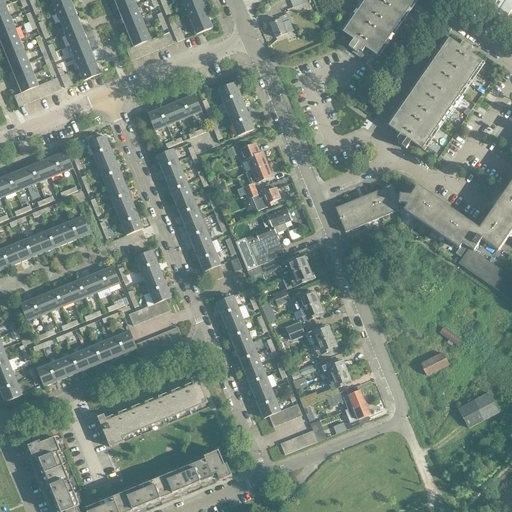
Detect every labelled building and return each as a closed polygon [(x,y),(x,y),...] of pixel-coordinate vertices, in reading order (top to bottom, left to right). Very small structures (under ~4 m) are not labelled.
[(69,0),(53,0),(51,1),(55,13),(72,6),(69,0)] [(133,0),(119,0),(115,2),(120,13),(136,6),(133,0)] [(200,0),(184,0),(182,1),(186,13),(203,6),(200,0)] [(304,0),(288,0),(293,8),(306,3),(304,0)] [(354,40),(351,44),(349,48),(353,51),(352,52),(362,59),(368,50),(377,56),(415,0),(365,0),(343,33),(354,40)] [(511,0),(494,0),(488,9),(511,24),(511,0)] [(6,6),(0,8),(0,22),(11,18),(6,6)] [(72,6),(55,13),(60,24),(77,17),(72,6)] [(136,6),(120,13),(124,25),(141,18),(136,6)] [(203,6),(186,13),(191,24),(208,17),(203,6)] [(276,39),(292,32),(286,16),(279,18),(280,20),(270,25),(276,39)] [(77,17),(60,24),(65,36),(81,29),(77,17)] [(208,17),(191,24),(196,36),(213,29),(208,17)] [(11,18),(0,22),(0,35),(15,29),(11,18)] [(141,18),(124,25),(129,36),(146,29),(141,18)] [(15,29),(0,35),(0,39),(3,48),(20,41),(15,29)] [(81,29),(65,36),(70,47),(86,40),(81,29)] [(146,29),(129,36),(134,48),(138,47),(143,44),(148,42),(151,41),(146,29)] [(180,29),(177,30),(173,32),(178,43),(185,40),(180,29)] [(169,33),(164,36),(169,47),(174,45),(169,33)] [(164,36),(159,38),(163,49),(169,47),(164,36)] [(159,38),(154,40),(158,51),(163,49),(159,38)] [(449,38),(421,80),(389,126),(401,134),(397,140),(399,141),(398,143),(407,149),(412,142),(423,149),(483,61),(469,52),(472,48),(463,41),(460,46),(449,38)] [(86,40),(70,47),(74,58),(91,52),(86,40)] [(151,41),(148,42),(153,53),(158,51),(154,40),(151,41)] [(20,41),(3,48),(8,59),(25,52),(20,41)] [(148,42),(143,44),(147,56),(153,53),(148,42)] [(143,44),(138,47),(142,58),(147,56),(143,44)] [(40,59),(44,58),(48,56),(47,52),(43,45),(39,46),(39,47),(36,49),(40,59)] [(134,48),(132,49),(137,60),(142,58),(138,47),(134,48)] [(137,60),(132,49),(127,51),(131,62),(137,60)] [(25,52),(8,59),(13,71),(29,64),(25,52)] [(91,52),(74,58),(79,70),(95,63),(91,52)] [(48,56),(44,58),(45,61),(49,69),(53,68),(48,56)] [(95,63),(79,70),(84,82),(100,75),(95,63)] [(29,64),(13,71),(17,82),(21,80),(34,75),(29,64)] [(34,75),(21,80),(17,82),(22,94),(25,93),(30,91),(36,88),(39,87),(34,75)] [(68,75),(65,76),(61,77),(66,89),(73,86),(68,75)] [(57,80),(52,82),(56,93),(62,91),(57,80)] [(52,82),(46,84),(51,95),(56,93),(52,82)] [(46,84),(41,86),(46,97),(51,95),(46,84)] [(219,91),(224,103),(240,96),(235,84),(219,91)] [(39,87),(36,88),(40,100),(46,97),(41,86),(39,87)] [(36,88),(30,91),(35,102),(40,100),(36,88)] [(30,91),(25,93),(30,104),(35,102),(30,91)] [(22,94),(20,95),(24,106),(30,104),(25,93),(22,94)] [(20,95),(14,97),(19,108),(24,106),(20,95)] [(202,113),(195,96),(183,101),(190,118),(202,113)] [(240,96),(224,103),(228,114),(245,107),(240,96)] [(190,118),(183,101),(172,106),(179,123),(190,118)] [(179,123),(172,106),(160,110),(167,128),(179,123)] [(245,107),(228,114),(233,126),(250,119),(245,107)] [(167,128),(160,110),(149,115),(156,133),(167,128)] [(250,119),(233,126),(238,137),(254,131),(250,119)] [(106,137),(89,144),(94,156),(111,149),(106,137)] [(260,155),(256,145),(240,151),(245,162),(247,161),(252,172),(269,165),(266,158),(265,159),(263,154),(260,155)] [(111,149),(94,156),(99,167),(115,160),(111,149)] [(174,151),(157,157),(162,169),(179,162),(174,151)] [(74,170),(67,153),(55,158),(62,175),(74,170)] [(62,175),(55,158),(43,163),(50,180),(62,175)] [(115,160),(99,167),(103,178),(120,172),(115,160)] [(179,162),(162,169),(167,181),(183,174),(179,162)] [(50,180),(43,163),(32,167),(39,184),(50,180)] [(269,165),(252,172),(257,184),(272,177),(270,173),(272,172),(269,165)] [(39,184),(32,167),(20,172),(27,189),(39,184)] [(27,189),(20,172),(9,177),(16,194),(27,189)] [(120,172),(103,178),(108,190),(125,183),(120,172)] [(183,174),(167,181),(172,192),(188,185),(183,174)] [(9,177),(0,180),(0,187),(4,198),(16,194),(9,177)] [(125,183),(108,190),(113,201),(129,195),(125,183)] [(188,185),(172,192),(176,203),(193,197),(188,185)] [(277,189),(263,195),(259,196),(255,185),(243,189),(248,200),(253,199),(258,212),(274,205),(273,202),(281,199),(277,189)] [(511,187),(494,214),(480,233),(419,190),(413,198),(411,196),(397,195),(394,196),(391,189),(338,211),(337,209),(336,209),(346,234),(400,211),(398,204),(408,205),(405,209),(460,248),(455,255),(462,260),(458,265),(511,302),(511,279),(474,253),(482,241),(497,251),(511,229),(511,187)] [(129,195),(113,201),(117,213),(134,206),(129,195)] [(193,197),(176,203),(181,215),(197,208),(193,197)] [(134,206),(117,213),(122,224),(139,217),(134,206)] [(197,208),(181,215),(186,226),(202,220),(197,208)] [(286,209),(268,216),(267,213),(260,215),(266,229),(256,233),(259,241),(276,235),(287,230),(284,224),(291,221),(286,209)] [(139,217),(122,224),(127,236),(143,229),(139,217)] [(84,218),(72,223),(78,239),(90,235),(84,218)] [(202,220),(186,226),(190,238),(207,231),(202,220)] [(72,223),(60,227),(67,244),(78,239),(72,223)] [(276,235),(259,241),(248,245),(246,239),(245,239),(239,224),(230,228),(247,271),(284,256),(276,235)] [(60,227),(49,232),(56,249),(67,244),(60,227)] [(207,231),(190,238),(195,249),(211,243),(207,231)] [(49,232),(37,237),(44,253),(56,249),(49,232)] [(37,237),(26,241),(33,258),(44,253),(37,237)] [(26,241),(15,246),(21,263),(33,258),(26,241)] [(211,243),(195,249),(200,261),(216,254),(211,243)] [(15,246),(3,251),(10,267),(21,263),(15,246)] [(3,251),(0,251),(0,271),(10,267),(3,251)] [(152,251),(135,258),(140,270),(157,263),(152,251)] [(216,254),(200,261),(204,273),(208,271),(213,283),(224,278),(219,266),(221,266),(216,254)] [(288,268),(291,274),(308,268),(305,261),(307,260),(305,255),(284,264),(286,269),(288,268)] [(238,259),(231,262),(236,273),(242,270),(238,259)] [(280,259),(264,266),(265,267),(263,268),(266,275),(274,272),(273,271),(281,268),(282,271),(284,270),(280,259)] [(157,263),(140,270),(145,281),(162,275),(157,263)] [(120,284),(113,267),(101,272),(108,289),(120,284)] [(311,274),(308,268),(291,274),(283,278),(284,279),(283,279),(287,289),(314,278),(313,274),(311,274)] [(108,289),(101,272),(90,277),(97,293),(108,289)] [(233,279),(239,294),(239,295),(250,290),(244,274),(233,279)] [(162,275),(145,281),(149,293),(166,286),(162,275)] [(97,293),(90,277),(78,281),(85,298),(97,293)] [(85,298),(78,281),(67,286),(74,303),(85,298)] [(74,303),(67,286),(55,291),(62,307),(74,303)] [(166,286),(149,293),(154,305),(155,304),(160,302),(166,300),(171,298),(166,286)] [(276,301),(288,296),(285,290),(273,295),(276,301)] [(62,307),(55,291),(44,296),(51,312),(62,307)] [(298,304),(301,310),(318,303),(314,292),(294,300),(296,305),(298,304)] [(51,312),(44,296),(32,300),(39,317),(51,312)] [(278,307),(291,302),(288,296),(276,301),(278,307)] [(234,297),(217,304),(222,316),(238,309),(234,297)] [(39,317),(32,300),(20,305),(27,322),(39,317)] [(166,300),(160,302),(165,314),(170,312),(166,300)] [(160,302),(155,304),(160,316),(165,314),(160,302)] [(318,303),(301,310),(304,317),(302,318),(304,323),(323,315),(318,303)] [(154,305),(150,306),(154,318),(160,316),(155,304),(154,305)] [(150,306),(144,309),(149,320),(154,318),(150,306)] [(144,309),(139,311),(144,322),(149,320),(144,309)] [(238,309),(222,316),(226,327),(243,320),(238,309)] [(136,312),(134,313),(138,324),(144,322),(139,311),(136,312)] [(134,313),(128,315),(133,327),(138,324),(134,313)] [(243,320),(226,327),(231,338),(248,332),(243,320)] [(289,335),(302,330),(300,324),(287,329),(289,335)] [(312,338),(315,344),(332,337),(327,326),(308,334),(310,339),(312,338)] [(445,326),(441,331),(459,345),(463,339),(445,326)] [(177,328),(172,330),(176,341),(182,339),(177,328)] [(172,330),(166,332),(171,344),(176,341),(172,330)] [(289,335),(292,341),(305,336),(302,330),(289,335)] [(129,332),(117,337),(124,354),(136,349),(135,345),(129,332)] [(166,332),(161,335),(166,346),(171,344),(166,332)] [(248,332),(231,338),(236,350),(253,343),(248,332)] [(161,335),(156,337),(160,348),(166,346),(161,335)] [(117,337),(106,342),(113,359),(124,354),(117,337)] [(156,337),(151,339),(155,350),(160,348),(156,337)] [(332,337),(315,344),(318,351),(316,352),(318,357),(337,349),(332,337)] [(151,339),(145,341),(150,352),(155,350),(151,339)] [(145,341),(140,343),(144,354),(150,352),(145,341)] [(106,342),(94,346),(101,363),(113,359),(106,342)] [(140,343),(135,345),(136,349),(139,357),(144,354),(140,343)] [(253,343),(236,350),(240,361),(257,355),(253,343)] [(94,346),(83,351),(90,368),(101,363),(94,346)] [(83,351),(71,356),(78,373),(90,368),(83,351)] [(427,377),(449,366),(443,354),(421,365),(427,377)] [(257,355),(240,361),(245,373),(262,366),(257,355)] [(71,356),(60,360),(67,377),(78,373),(71,356)] [(60,360),(48,365),(55,382),(67,377),(60,360)] [(326,372),(329,379),(346,372),(341,360),(322,368),(324,373),(326,372)] [(7,361),(0,364),(0,377),(12,373),(7,361)] [(302,377),(322,369),(321,367),(320,363),(305,368),(298,371),(291,374),(294,382),(303,378),(302,377)] [(298,371),(305,368),(302,363),(296,365),(298,371)] [(48,365),(37,370),(43,387),(55,382),(48,365)] [(262,366),(245,373),(250,384),(267,377),(262,366)] [(346,372),(329,379),(327,379),(332,391),(351,383),(346,372)] [(12,373),(0,377),(0,390),(0,391),(17,384),(12,373)] [(123,438),(208,403),(198,377),(191,380),(193,383),(188,385),(189,388),(182,391),(180,388),(175,391),(176,394),(168,397),(167,394),(162,396),(163,399),(155,402),(154,399),(148,401),(149,404),(142,408),(140,405),(135,407),(136,410),(128,413),(127,410),(122,412),(123,415),(120,416),(115,419),(114,416),(106,419),(105,415),(98,418),(111,448),(125,442),(123,438)] [(267,377),(250,384),(254,396),(271,389),(267,377)] [(17,384),(0,391),(5,403),(22,396),(17,384)] [(271,389),(254,396),(259,407),(276,400),(271,389)] [(361,391),(349,395),(347,391),(331,398),(327,399),(330,407),(341,403),(342,405),(346,404),(348,410),(349,410),(366,403),(361,391)] [(319,402),(327,399),(331,398),(329,392),(317,397),(319,402)] [(469,429),(500,413),(489,393),(458,409),(469,429)] [(304,409),(312,406),(309,399),(301,402),(304,409)] [(276,400),(259,407),(264,419),(268,417),(274,415),(280,412),(281,412),(276,400)] [(366,403),(349,410),(353,422),(345,425),(344,423),(334,427),(337,435),(361,426),(359,420),(371,416),(366,403)] [(298,405),(292,407),(296,419),(302,417),(298,405)] [(292,407),(286,410),(290,421),(296,419),(292,407)] [(315,420),(310,407),(304,409),(310,422),(315,420)] [(281,412),(280,412),(285,424),(290,421),(286,410),(281,412)] [(280,412),(274,415),(279,426),(285,424),(280,412)] [(274,415),(268,417),(273,429),(279,426),(274,415)] [(312,423),(319,441),(328,438),(321,420),(312,423)] [(313,431),(307,434),(312,445),(317,443),(313,431)] [(307,434),(302,436),(306,447),(312,445),(307,434)] [(302,436),(296,438),(301,450),(306,447),(302,436)] [(217,474),(220,481),(232,477),(226,462),(224,463),(219,451),(205,457),(206,460),(86,509),(87,511),(84,511),(80,511),(79,507),(81,507),(59,453),(62,452),(56,438),(41,444),(40,442),(29,446),(34,459),(41,456),(42,459),(40,460),(44,469),(41,470),(43,475),(46,474),(49,482),(46,483),(48,489),(51,487),(55,495),(52,496),(54,502),(57,501),(60,508),(57,510),(57,511),(130,511),(134,511),(139,511),(141,511),(139,509),(147,505),(148,508),(154,506),(153,503),(160,500),(162,503),(167,501),(166,498),(174,494),(175,497),(181,495),(179,492),(187,489),(188,492),(194,490),(193,487),(200,483),(202,487),(207,484),(206,481),(215,478),(214,475),(217,474)] [(296,438),(291,441),(295,452),(301,450),(296,438)] [(291,441),(285,443),(290,454),(295,452),(291,441)] [(285,443),(280,445),(284,456),(290,454),(285,443)]
